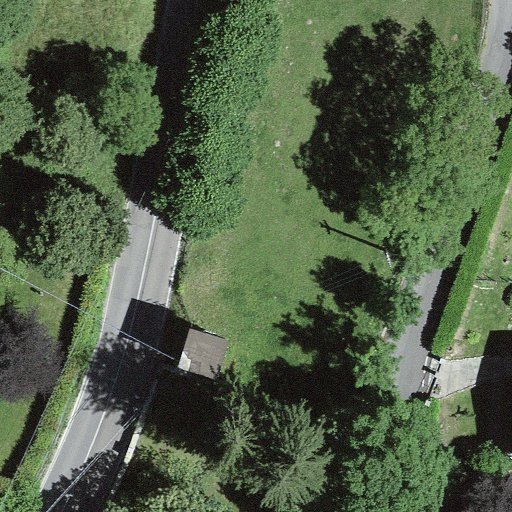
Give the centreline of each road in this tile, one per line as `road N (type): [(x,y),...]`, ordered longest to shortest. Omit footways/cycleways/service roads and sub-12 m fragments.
road 1 (unclassified): [(34,511),(124,322),(191,0)]
road 2 (residential): [(412,511),(406,360),(504,0)]
